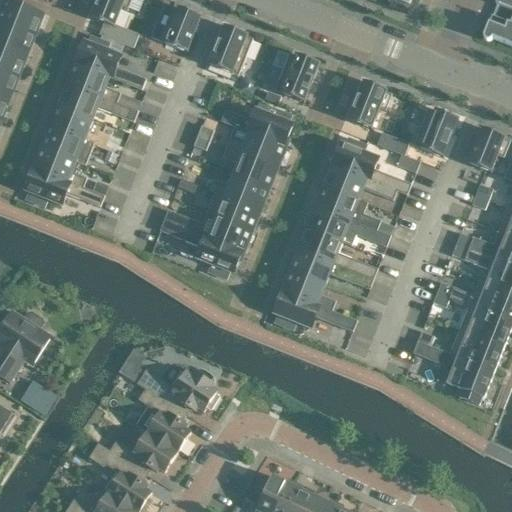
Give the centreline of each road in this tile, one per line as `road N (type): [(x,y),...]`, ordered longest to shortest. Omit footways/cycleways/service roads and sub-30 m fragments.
road 1 (residential): [(435,511),(425,499),(249,418),(224,431),(172,511)]
road 2 (residential): [(277,0),(435,63)]
